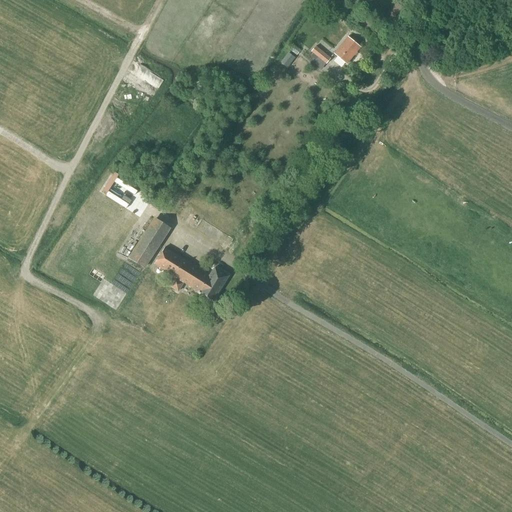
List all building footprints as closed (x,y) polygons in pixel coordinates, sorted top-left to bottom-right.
[(333,54),(346,64),(360,47),(348,36),(333,54)] [(300,49),(292,44),(288,49),(296,55),(300,49)] [(330,58),(315,46),(311,51),(326,64),(330,58)] [(154,219),(149,227),(162,236),(168,228),(154,219)] [(162,236),(149,227),(130,255),(143,264),(162,236)] [(164,247),(154,263),(158,266),(171,275),(175,277),(170,284),(169,286),(177,291),(183,282),(212,301),(228,276),(213,267),(208,275),(164,247)]
